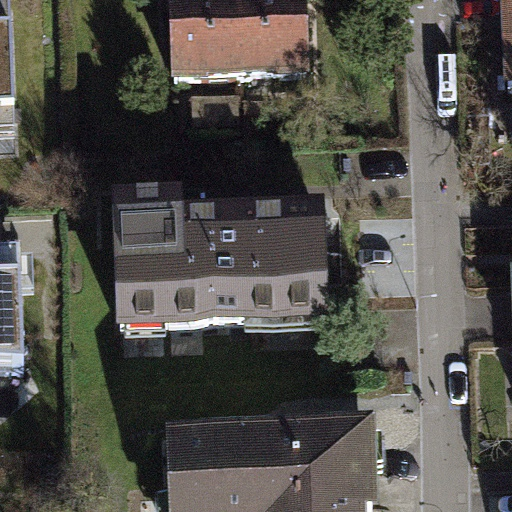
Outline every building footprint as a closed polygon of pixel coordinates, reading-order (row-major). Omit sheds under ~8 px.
[(174,0),(177,86),(242,83),(239,0),(174,0)] [(239,0),(242,83),(308,81),(305,0),(239,0)] [(0,141),(19,140),(18,119),(14,43),(13,6),(0,7),(0,141)] [(179,211),(121,214),(129,336),(332,324),(325,220),(180,229),(179,211)] [(0,371),(25,374),(22,255),(0,256),(0,371)] [(370,511),(368,441),(170,446),(171,511),(370,511)]
